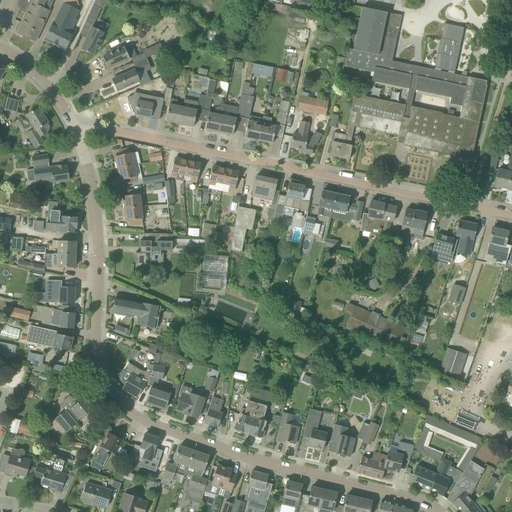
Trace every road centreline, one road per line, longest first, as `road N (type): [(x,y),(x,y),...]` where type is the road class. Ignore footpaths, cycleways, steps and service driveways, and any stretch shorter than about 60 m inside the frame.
road 1 (tertiary): [(439,511),(414,497),(245,458),(133,412),(102,366),(95,201),(75,130)]
road 2 (residential): [(511,211),(98,126),(75,130)]
